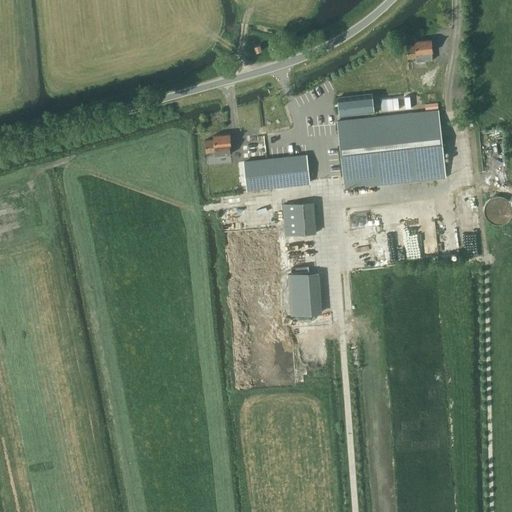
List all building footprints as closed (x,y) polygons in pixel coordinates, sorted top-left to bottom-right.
[(415,45),(406,46),(407,58),(417,57),(417,61),(425,60),(432,59),(431,51),(432,51),(431,39),(414,41),(415,45)] [(340,115),(374,111),(372,93),(338,97),(340,115)] [(345,188),(446,176),(438,109),(337,121),(345,188)] [(213,138),(205,139),(206,152),(214,151),(215,155),(230,153),(230,146),(231,145),(230,133),(213,135),(213,138)] [(246,161),(245,161),(248,188),(248,189),(270,187),(278,186),(309,183),(306,155),(266,159),(246,161)] [(511,213),(511,210),(511,208),(510,205),(509,203),(507,201),(505,199),(503,198),(500,197),(497,197),(495,197),(492,198),(490,199),(488,201),(486,203),(485,205),(484,207),(484,210),(484,213),(485,215),(486,218),(488,220),(490,222),(492,223),(495,224),(497,224),(500,224),(503,223),(505,222),(507,220),(509,218),(510,215),(511,213)] [(314,201),(282,203),(285,235),(317,233),(314,201)] [(291,316),(322,314),(319,273),(308,274),(308,273),(288,274),(291,316)]
